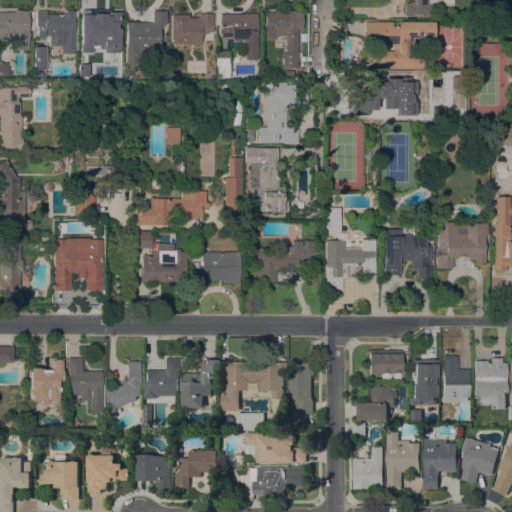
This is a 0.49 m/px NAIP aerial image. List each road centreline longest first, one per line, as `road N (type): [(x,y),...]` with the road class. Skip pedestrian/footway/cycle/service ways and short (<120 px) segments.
road 1 (residential): [(511,324),(0,323)]
road 2 (residential): [(336,511),(333,324)]
